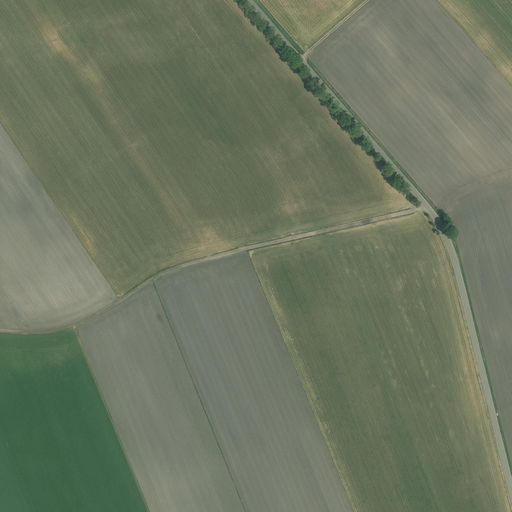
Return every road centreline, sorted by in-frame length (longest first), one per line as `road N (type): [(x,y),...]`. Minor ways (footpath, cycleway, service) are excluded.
road 1 (unclassified): [(511,495),(435,222),(246,0)]
road 2 (track): [(426,208),(173,269),(66,329)]
